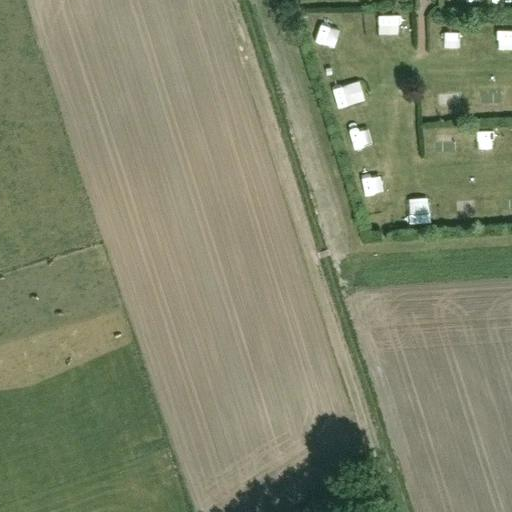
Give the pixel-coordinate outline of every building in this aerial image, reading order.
[(376,17),(365,37),(386,48),(397,29),(376,17)] [(464,92),(444,91),(444,114),(463,115),(464,92)] [(486,92),(486,112),(506,112),(507,92),(486,92)] [(473,128),(474,150),(498,148),(497,127),(473,128)] [(435,130),(436,150),(455,149),(454,129),(435,130)] [(362,173),(367,197),(389,193),(384,169),(362,173)] [(467,198),(467,220),(490,220),(490,198),(467,198)]
